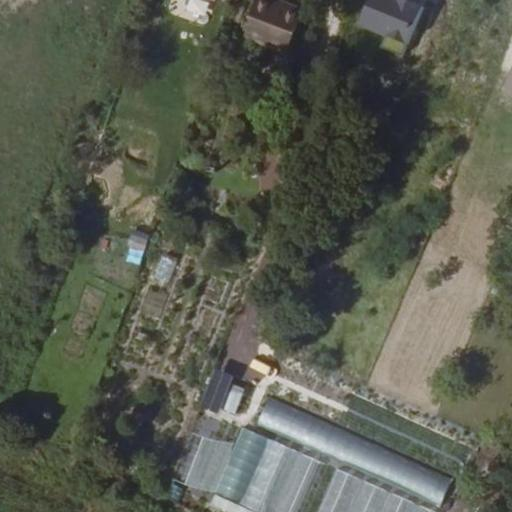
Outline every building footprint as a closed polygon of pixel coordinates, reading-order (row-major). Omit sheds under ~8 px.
[(265,5),(246,0),(235,40),(282,54),(295,10),(277,5),(276,9),(265,5)] [(470,87),(481,61),(443,44),(432,70),(470,87)] [(168,284),(177,259),(161,254),(153,278),(168,284)] [(231,421),(246,384),(212,371),(198,408),(231,421)] [(439,506),(452,478),(268,397),(255,425),(439,506)] [(240,504),(268,438),(245,428),(218,495),(240,504)] [(431,511),(420,506),(417,511),(387,511),(394,497),(327,466),(310,502),(311,502),(306,511),(431,511)]
